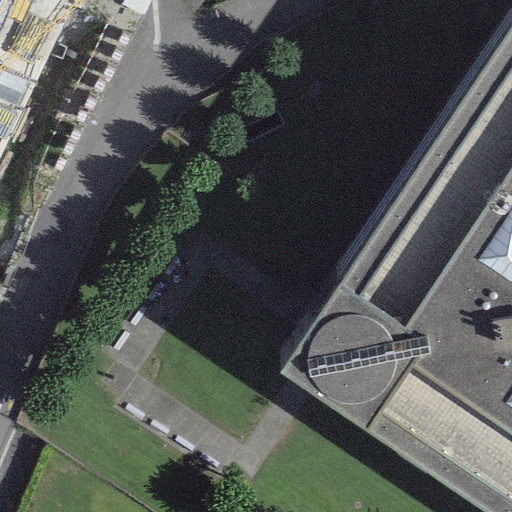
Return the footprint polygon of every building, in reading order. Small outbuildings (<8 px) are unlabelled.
[(129,30),(69,0),(61,0),(18,79),(85,116),(129,30)] [(127,0),(69,0),(129,30),(141,7),(127,0)] [(184,0),(208,12),(214,0),(184,0)] [(511,0),(505,0),(279,338),(511,495),(511,0)] [(85,116),(18,79),(0,112),(0,195),(32,213),(85,116)]
